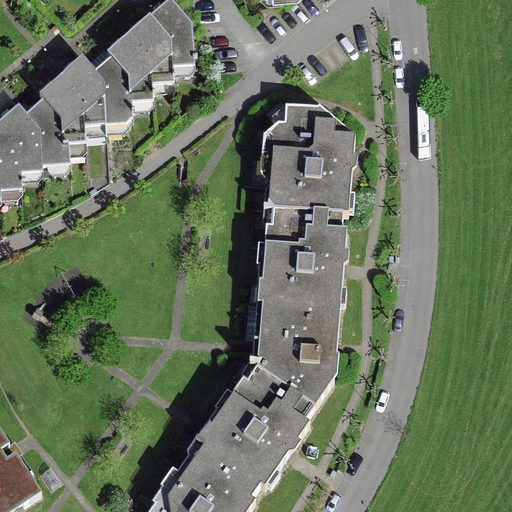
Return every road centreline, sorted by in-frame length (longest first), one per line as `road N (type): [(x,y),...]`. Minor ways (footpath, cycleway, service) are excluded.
road 1 (residential): [(341,511),(388,418),(411,320),(418,178),(403,0)]
road 2 (residential): [(361,0),(102,200),(0,250)]
